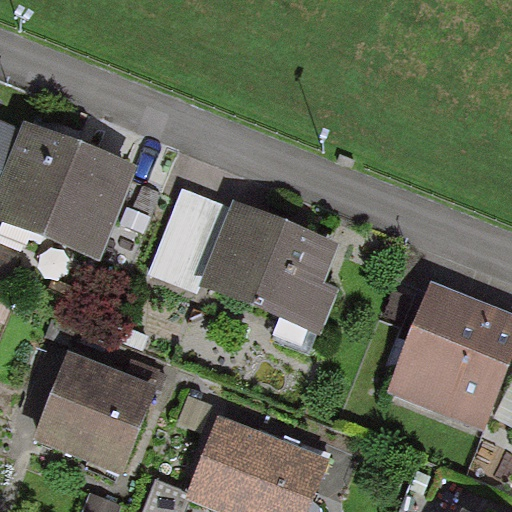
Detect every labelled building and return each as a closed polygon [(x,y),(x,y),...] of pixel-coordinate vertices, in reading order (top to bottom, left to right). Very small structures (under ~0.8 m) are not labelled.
[(101,262),(140,165),(82,140),(24,120),(21,128),(0,119),(0,221),(43,235),(101,262)] [(341,155),(338,163),(353,169),(357,162),(341,155)] [(230,207),(183,188),(148,275),(198,294),(199,286),(230,207)] [(289,219),(233,199),(230,207),(199,286),(252,304),(323,336),(341,288),(327,281),(339,242),(289,219)] [(379,318),(403,327),(417,290),(393,280),(379,318)] [(511,313),(432,280),(428,287),(412,324),(406,341),(386,393),(486,431),(510,365),(511,361),(511,313)] [(395,369),(406,341),(397,337),(387,366),(395,369)] [(160,386),(69,350),(50,393),(33,441),(123,478),(142,428),(160,386)] [(511,379),(493,417),(511,426),(511,379)] [(309,511),(332,458),(219,415),(184,498),(217,511),(309,511)] [(119,511),(122,505),(91,493),(82,511),(119,511)]
